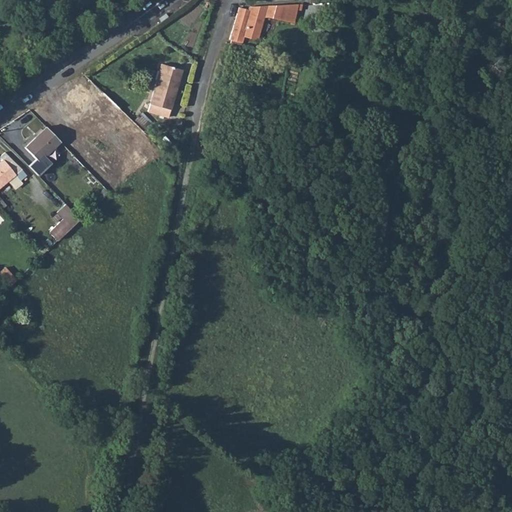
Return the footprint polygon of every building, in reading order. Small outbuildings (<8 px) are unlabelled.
[(239,6),(229,37),(242,40),(244,34),(257,38),(264,16),(284,20),(288,3),(251,5),(250,9),(239,6)] [(288,3),(284,20),(294,22),(299,3),(288,3)] [(161,65),(148,113),(169,119),(181,70),(161,65)] [(71,113),(92,100),(93,99),(83,84),(62,98),(71,113)] [(93,99),(92,100),(97,107),(101,105),(105,110),(114,103),(103,92),(93,99)] [(54,136),(44,127),(23,147),(35,159),(36,161),(42,155),(57,140),(54,136)] [(0,163),(0,185),(21,169),(5,153),(0,156),(0,158),(2,162),(0,163)] [(50,163),(42,155),(36,161),(35,159),(28,165),(37,176),(50,163)] [(65,203),(57,212),(63,217),(49,232),(59,241),(81,217),(65,203)] [(0,275),(10,287),(16,281),(5,268),(0,273),(0,275)]
